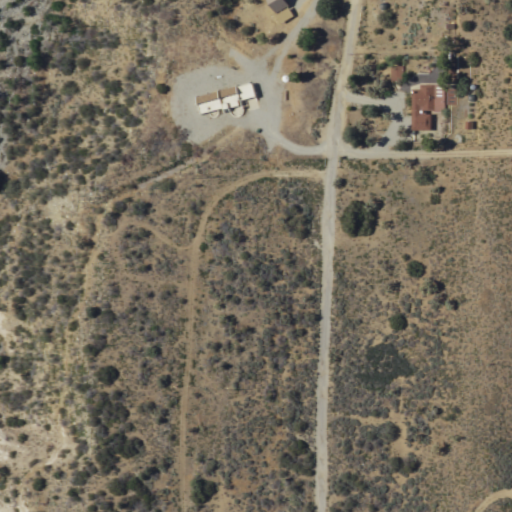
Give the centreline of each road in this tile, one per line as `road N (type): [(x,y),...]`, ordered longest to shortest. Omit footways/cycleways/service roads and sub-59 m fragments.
road 1 (track): [(178,511),(190,242),(213,197),(261,169),(337,173)]
road 2 (track): [(322,341),(410,242),(511,176)]
